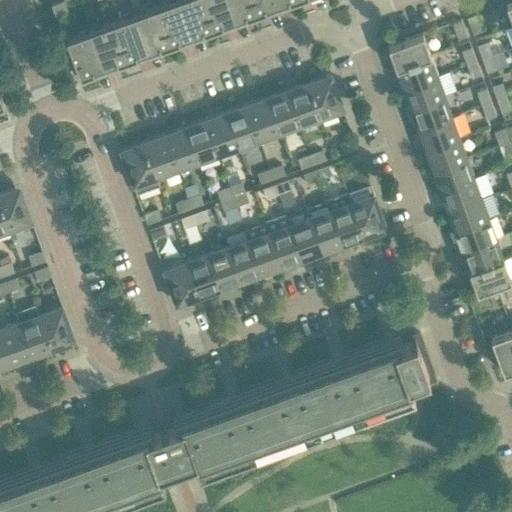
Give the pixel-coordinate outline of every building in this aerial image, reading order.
[(67,9),(63,0),(60,0),(51,4),(55,14),(67,9)] [(191,35),(177,0),(166,0),(155,4),(171,49),(181,46),(179,39),(191,35)] [(214,34),(202,0),(177,0),(191,35),(202,31),(204,37),(214,34)] [(234,20),(226,0),(202,0),(214,34),(224,30),(222,24),(234,20)] [(257,18),(250,0),(226,0),(234,20),(245,15),(247,22),(257,18)] [(277,4),(275,0),(250,0),(257,18),(267,15),(265,8),(277,4)] [(171,49),(155,4),(134,12),(147,51),(159,47),(161,53),(171,49)] [(147,51),(134,12),(112,20),(128,65),(138,61),(136,55),(147,51)] [(481,29),(475,13),(466,16),(472,33),(481,29)] [(467,35),(461,18),(452,21),(458,38),(467,35)] [(128,65),(112,20),(91,28),(105,66),(116,62),(118,68),(128,65)] [(105,66),(91,28),(66,37),(79,74),(79,75),(82,74),(85,80),(95,76),(93,70),(105,66)] [(430,53),(422,32),(387,44),(390,54),(387,55),(392,67),(430,53)] [(491,54),(486,40),(476,44),(481,57),(491,54)] [(475,59),(471,46),(461,49),(466,63),(475,59)] [(437,73),(430,53),(392,67),(396,79),(399,78),(402,86),(437,73)] [(496,68),(491,54),(481,57),(486,71),(496,68)] [(481,73),(475,59),(466,63),(471,77),(481,73)] [(343,107),(335,87),(330,73),(319,77),(318,76),(307,81),(319,116),(343,107)] [(444,94),(437,73),(402,86),(410,106),(444,94)] [(319,116),(307,81),(286,88),(299,123),(319,116)] [(496,98),(506,95),(501,81),(491,85),(496,98)] [(490,100),(485,87),(476,90),(481,104),(490,100)] [(299,123),(286,88),(266,96),(279,131),(299,123)] [(452,114),(444,94),(410,106),(417,127),(452,114)] [(511,109),(506,95),(496,98),(501,112),(511,109)] [(279,131),(266,96),(246,103),(258,138),(279,131)] [(495,114),(490,100),(481,104),(486,118),(495,114)] [(258,138),(246,103),(225,110),(238,145),(258,138)] [(238,145),(225,110),(204,118),(217,153),(238,145)] [(459,135),(452,114),(417,127),(420,135),(417,136),(421,149),(459,135)] [(217,153),(204,118),(184,125),(197,160),(217,153)] [(511,138),(511,123),(503,127),(508,140),(511,138)] [(197,160),(184,125),(164,132),(176,167),(197,160)] [(508,140),(503,127),(493,130),(498,144),(508,140)] [(176,167),(164,132),(143,140),(156,175),(176,167)] [(466,155),(459,135),(421,149),(426,160),(429,160),(432,168),(466,155)] [(357,147),(353,137),(339,142),(343,152),(357,147)] [(159,184),(156,175),(143,140),(131,144),(131,145),(120,148),(125,163),(136,193),(159,184)] [(511,154),(511,151),(508,140),(498,144),(503,158),(511,154)] [(325,158),(322,148),(310,153),(313,163),(325,158)] [(363,162),(359,152),(345,158),(349,167),(363,162)] [(313,163),(310,153),(297,157),(301,167),(313,163)] [(474,176),(466,155),(432,168),(435,176),(432,177),(436,189),(474,176)] [(285,173),(281,163),(269,167),(272,177),(285,173)] [(331,174),(327,164),(315,168),(319,178),(331,174)] [(272,177),(269,167),(257,172),(260,182),(272,177)] [(319,178),(315,168),(303,173),(306,183),(319,178)] [(481,196),(474,176),(436,189),(440,201),(443,200),(446,208),(481,196)] [(290,188),(287,179),(274,183),(278,193),(290,188)] [(244,191),(243,188),(241,181),(229,185),(232,195),(244,191)] [(385,227),(380,213),(381,212),(370,182),(346,191),(362,235),(374,231),(380,228),(385,227)] [(278,193),(274,183),(262,187),(266,197),(278,193)] [(31,220),(24,199),(18,185),(14,187),(7,189),(0,191),(0,206),(8,228),(31,220)] [(232,195),(229,185),(216,189),(220,199),(232,195)] [(247,198),(244,191),(232,195),(235,203),(247,198)] [(362,235),(346,191),(326,198),(342,243),(362,235)] [(203,202),(199,193),(187,197),(191,207),(203,202)] [(235,203),(232,195),(220,199),(223,207),(235,203)] [(488,216),(481,196),(446,208),(454,229),(488,216)] [(191,207),(187,197),(175,201),(178,211),(191,207)] [(342,243),(326,198),(306,206),(309,215),(322,250),(342,243)] [(160,218),(157,208),(143,213),(146,223),(160,218)] [(208,218),(205,208),(193,213),(196,222),(208,218)] [(196,222),(193,213),(180,217),(184,227),(196,222)] [(301,257),(289,222),(285,213),(265,220),(281,265),(301,257)] [(322,250),(309,215),(289,222),(301,257),(322,250)] [(496,236),(488,216),(454,229),(461,249),(496,236)] [(281,265),(265,220),(244,228),(247,237),(260,272),(281,265)] [(166,233),(163,223),(149,228),(152,238),(166,233)] [(503,257),(496,236),(461,249),(464,257),(461,258),(465,270),(503,257)] [(247,237),(227,245),(240,279),(260,272),(247,237)] [(240,279),(227,245),(207,252),(219,287),(240,279)] [(46,259),(42,249),(28,254),(32,264),(46,259)] [(219,287),(207,252),(186,259),(199,294),(219,287)] [(511,278),(503,257),(465,270),(470,283),(473,282),(476,291),(511,278)] [(199,294),(186,259),(163,268),(170,288),(173,293),(176,302),(187,298),(187,299),(199,294)] [(14,270),(10,261),(0,264),(0,270),(2,275),(14,270)] [(51,274),(48,265),(34,270),(37,279),(51,274)] [(19,286),(16,276),(4,281),(7,290),(19,286)] [(489,303),(486,294),(469,300),(472,309),(489,303)] [(30,355),(51,347),(38,312),(35,303),(15,311),(18,320),(30,355)] [(71,330),(69,325),(62,304),(38,312),(51,347),(63,343),(62,343),(74,339),(71,330)] [(30,355),(18,320),(0,326),(0,334),(10,362),(30,355)] [(511,330),(511,328),(490,336),(502,371),(511,368),(511,330)] [(198,471),(413,394),(411,388),(437,379),(420,331),(402,338),(403,340),(401,341),(398,333),(278,376),(172,414),(188,459),(193,457),(198,471)] [(0,365),(10,362),(0,334),(0,365)] [(165,417),(148,423),(164,467),(180,461),(188,459),(172,414),(165,417)] [(0,511),(84,511),(164,484),(159,469),(164,467),(148,423),(0,476),(0,511)]
